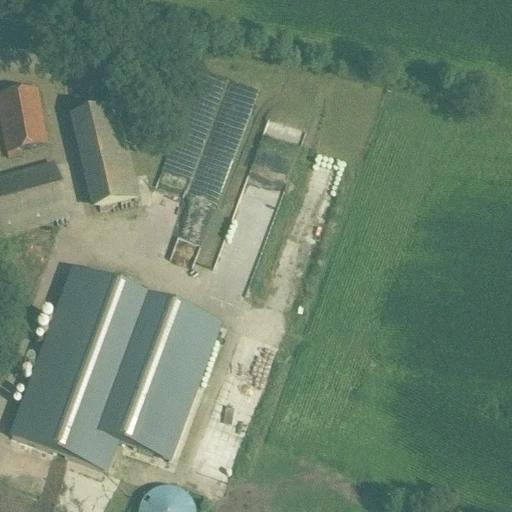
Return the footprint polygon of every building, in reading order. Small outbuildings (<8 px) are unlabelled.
[(0,95),(0,123),(6,155),(47,147),(37,89),(0,95)] [(68,118),(91,212),(139,201),(117,107),(68,118)] [(0,236),(67,218),(52,166),(0,180),(0,236)] [(248,257),(266,202),(232,191),(215,247),(248,257)] [(75,273),(10,440),(105,475),(114,450),(169,468),(220,327),(75,273)] [(263,286),(259,297),(260,297),(250,322),(271,330),(285,294),(263,286)] [(226,456),(247,406),(214,391),(192,442),(226,456)] [(182,511),(187,502),(144,484),(131,511),(182,511)]
